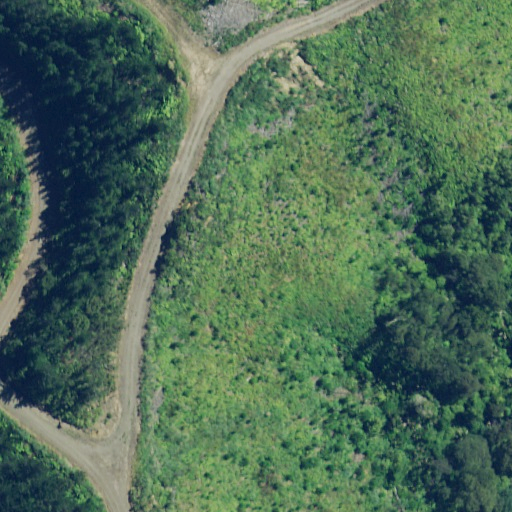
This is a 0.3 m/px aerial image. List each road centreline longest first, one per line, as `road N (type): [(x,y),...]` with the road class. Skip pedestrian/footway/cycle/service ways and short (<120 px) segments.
road 1 (track): [(103,486),(145,229),(196,98),(249,33),(365,0)]
road 2 (track): [(0,86),(30,119),(47,209),(0,330)]
road 3 (track): [(0,377),(37,429),(103,486),(113,511)]
